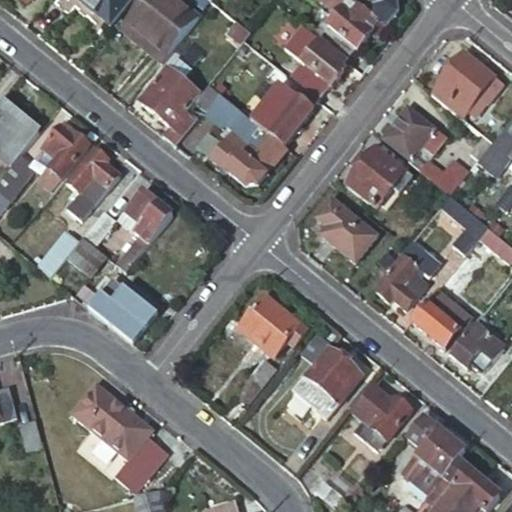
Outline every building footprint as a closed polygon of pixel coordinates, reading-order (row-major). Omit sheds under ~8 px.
[(82,4),(76,0),(64,0),(58,8),(70,18),(82,4)] [(76,0),(82,4),(113,29),(137,0),(76,0)] [(146,0),(127,24),(170,58),(202,19),(178,0),(146,0)] [(383,29),(348,0),(332,0),(332,1),(346,12),(331,29),(325,24),(314,37),(347,65),(358,52),(361,55),(383,29)] [(398,0),(348,0),(383,29),(387,32),(400,17),(398,0)] [(120,32),(163,67),(170,58),(127,24),(120,32)] [(244,48),(252,37),(238,26),(230,36),(244,48)] [(347,65),(314,37),(311,34),(280,71),(294,82),(321,104),(333,89),(335,91),(348,75),(342,71),(347,65)] [(452,103),(447,110),(462,122),(468,115),(470,117),(486,97),(494,104),(507,90),(467,58),(439,94),(452,103)] [(169,70),(185,83),(194,72),(178,59),(169,70)] [(176,130),(189,115),(203,98),(185,83),(169,70),(143,104),(173,129),(176,130)] [(314,112),(321,104),(294,82),(282,95),(294,105),(277,125),(269,136),(286,150),(315,114),(314,112)] [(47,126),(8,95),(0,105),(0,144),(19,159),(29,148),(47,126)] [(261,189),(290,153),(286,150),(269,136),(249,121),(240,113),(222,99),(207,118),(225,132),(231,125),(239,131),(213,163),(248,191),(261,189)] [(249,121),(269,136),(277,125),(258,110),(249,121)] [(411,111),(385,143),(412,164),(425,148),(437,158),(450,141),(411,111)] [(164,140),(177,150),(199,122),(189,115),(176,130),(173,129),(164,140)] [(64,181),(90,148),(63,126),(43,150),(58,162),(50,170),(64,181)] [(511,126),(482,163),(500,178),(511,163),(511,160),(509,159),(511,155),(511,126)] [(41,159),(29,148),(19,159),(12,168),(25,177),(41,159)] [(109,164),(97,153),(70,186),(82,196),(68,212),(82,225),(120,179),(106,168),(109,164)] [(378,153),(348,189),(377,212),(395,192),(402,198),(415,182),(378,153)] [(431,163),(420,175),(450,199),(471,174),(456,162),(446,174),(431,163)] [(126,276),(173,218),(143,193),(119,222),(140,239),(116,268),(126,276)] [(450,199),(442,210),(467,231),(480,242),(489,231),(450,199)] [(336,203),(321,222),(332,232),(326,240),(360,268),(382,240),(336,203)] [(116,224),(104,214),(83,239),(95,250),(116,224)] [(480,242),(467,231),(452,249),(466,259),(480,242)] [(67,234),(38,270),(50,279),(66,259),(79,244),(67,234)] [(83,239),(79,244),(66,259),(90,278),(106,259),(95,250),(83,239)] [(404,258),(376,294),(390,306),(394,303),(407,315),(429,287),(419,279),(424,274),(430,279),(442,264),(426,252),(415,266),(404,258)] [(98,319),(133,348),(146,332),(136,323),(148,309),(114,281),(101,297),(110,305),(98,319)] [(288,343),(301,327),(264,297),(239,330),(275,359),(288,343)] [(435,297),(413,325),(448,353),(470,325),(435,297)] [(482,319),(452,356),(468,370),(472,365),(480,372),(485,366),(491,370),(505,351),(480,331),(486,323),(482,319)] [(297,350),(310,334),(301,327),(288,343),(297,350)] [(329,423),(363,380),(328,351),(331,347),(320,338),(300,362),(312,371),(293,394),(329,423)] [(238,399),(250,409),(279,373),(266,363),(238,399)] [(485,366),(480,372),(485,376),(491,370),(485,366)] [(148,482),(164,461),(166,458),(145,442),(151,435),(94,388),(71,417),(101,442),(100,444),(111,454),(113,452),(148,482)] [(395,406),(375,389),(370,395),(353,416),(365,426),(357,436),(371,448),(379,437),(389,445),(414,415),(398,402),(395,406)] [(365,390),(348,412),(353,416),(370,395),(365,390)] [(8,391),(0,392),(0,424),(16,420),(8,391)] [(459,465),(467,456),(437,431),(438,430),(427,421),(410,443),(423,453),(410,471),(422,481),(420,484),(434,495),(459,465)] [(38,448),(32,424),(18,428),(25,451),(38,448)] [(381,456),(389,445),(379,437),(371,448),(381,456)] [(490,511),(501,499),(459,465),(434,495),(433,497),(422,510),(420,511),(490,511)] [(331,511),(340,511),(347,504),(322,483),(312,496),(331,511)] [(160,511),(156,496),(130,503),(132,511),(160,511)]
